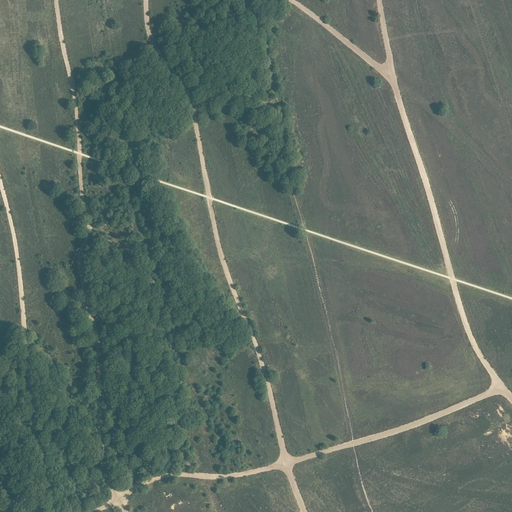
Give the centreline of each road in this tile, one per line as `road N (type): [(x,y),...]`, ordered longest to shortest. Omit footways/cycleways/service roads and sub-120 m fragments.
road 1 (track): [(56,0),(89,223),(80,265),(103,468),(124,511)]
road 2 (track): [(146,0),(151,39),(193,116),(221,258),(267,383),(286,463)]
road 3 (track): [(501,388),(457,297),(393,79),(288,0)]
road 4 (track): [(55,511),(0,180)]
road 5 (track): [(353,443),(243,474),(168,474),(89,511)]
road 6 (track): [(353,443),(501,388),(511,401)]
